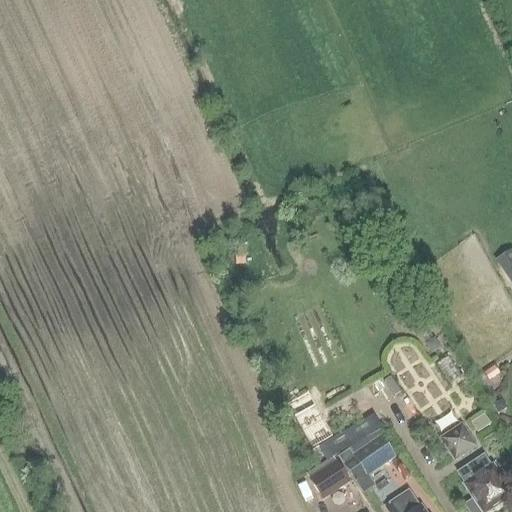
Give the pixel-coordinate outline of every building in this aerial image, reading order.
[(511,289),(511,251),(511,250),(494,262),(511,289)] [(307,395),(286,407),(310,450),(331,438),(307,395)] [(461,424),(438,440),(453,463),(476,447),(461,424)] [(373,488),(366,478),(396,458),(378,432),(348,450),(348,451),(337,458),(362,495),(373,488)] [(485,457),(459,474),(466,485),(465,485),(475,500),(466,506),(469,511),(488,511),(511,496),(499,477),(502,476),(495,466),(492,468),(485,457)] [(322,502),(350,483),(336,461),(308,480),(322,502)] [(425,511),(422,507),(420,508),(408,491),(386,505),(390,511),(425,511)]
